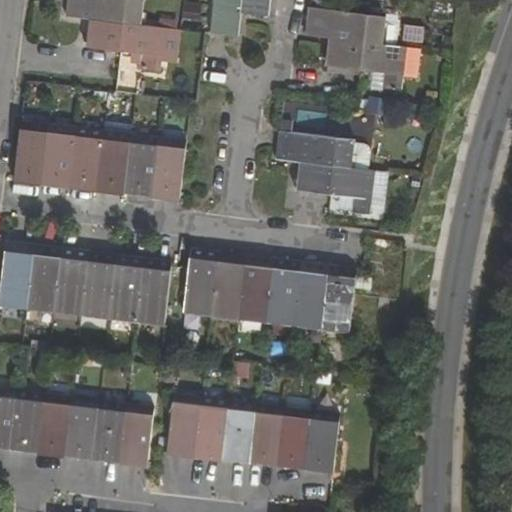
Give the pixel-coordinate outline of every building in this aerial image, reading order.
[(92,22),(139,28),(142,0),(70,0),(70,4),(68,20),(92,22)] [(214,0),(210,36),(225,38),(238,40),(241,15),(242,0),(214,0)] [(242,0),(241,15),(256,16),(270,17),(271,0),(242,0)] [(387,18),(313,9),(311,23),(310,38),(332,40),(384,47),(387,18)] [(89,48),(121,52),(142,55),(141,70),(158,72),(164,31),(139,28),(92,22),(90,34),(89,48)] [(419,80),(422,51),(384,47),(332,40),(330,53),(329,68),(384,74),(383,90),(402,92),(403,78),(419,80)] [(48,126),(22,123),(14,182),(29,184),(41,185),(48,126)] [(48,126),(41,185),(54,187),(70,189),(77,130),(48,126)] [(77,130),(70,189),(83,190),(97,192),(104,133),(77,130)] [(348,140),(282,132),(280,146),(278,161),(302,164),(371,172),(373,160),(372,151),(369,147),(365,146),(348,144),(348,140)] [(104,133),(97,192),(111,193),(125,195),(132,136),(104,133)] [(132,136),(125,195),(138,197),(152,198),(159,139),(132,136)] [(159,139),(152,198),(163,200),(178,201),(187,142),(159,139)] [(371,172),(302,164),(300,177),(299,193),(332,196),(353,199),(351,213),(371,216),(376,173),(371,172)] [(0,303),(0,306),(28,309),(35,246),(21,244),(7,243),(0,303)] [(35,246),(28,309),(55,313),(64,250),(51,248),(35,246)] [(213,316),(220,252),(208,251),(192,249),(184,313),(213,316)] [(83,316),(90,253),(76,251),(64,250),(55,313),(83,316)] [(241,319),(249,255),(234,254),(220,252),(213,316),(241,320),(241,319)] [(110,319),(118,256),(105,254),(90,253),(83,316),(110,319)] [(241,320),(268,323),(276,259),(264,257),(249,255),(241,319),(241,320)] [(139,322),(147,259),(131,258),(118,256),(110,319),(139,322)] [(139,322),(165,325),(172,263),(161,261),(147,259),(139,322)] [(268,323),(296,326),(304,262),(290,260),(276,259),(268,323)] [(296,326),(324,329),(332,265),(316,263),(304,262),(296,326)] [(324,329),(351,333),(358,268),(347,266),(332,265),(324,329)] [(0,448),(11,450),(18,390),(0,388),(0,448)] [(45,394),(18,390),(11,450),(25,452),(37,453),(45,394)] [(66,457),(73,397),(45,394),(37,453),(51,455),(66,457)] [(203,399),(203,397),(175,394),(167,454),(182,456),(196,458),(203,399)] [(93,460),(100,400),(73,397),(66,457),(80,458),(93,460)] [(232,400),(203,397),(203,399),(196,458),(211,460),(225,461),(232,400)] [(121,463),(129,403),(100,400),(93,460),(108,462),(121,463)] [(238,463),(251,464),(258,404),(232,400),(225,461),(238,463)] [(155,407),(129,403),(121,463),(135,465),(148,466),(155,407)] [(265,466),(279,468),(286,407),(258,404),(251,464),(265,466)] [(294,469),(307,471),(314,410),(286,407),(279,468),(294,469)] [(320,472),(334,474),(341,413),(314,410),(307,471),(320,472)]
